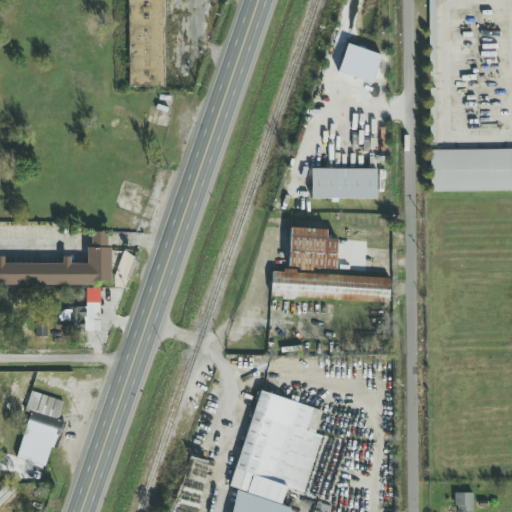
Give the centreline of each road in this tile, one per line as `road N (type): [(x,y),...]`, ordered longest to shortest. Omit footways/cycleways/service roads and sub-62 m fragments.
road 1 (primary): [(259,0),(82,511)]
road 2 (residential): [(408,0),(413,481)]
road 3 (residential): [(138,361),(0,361)]
